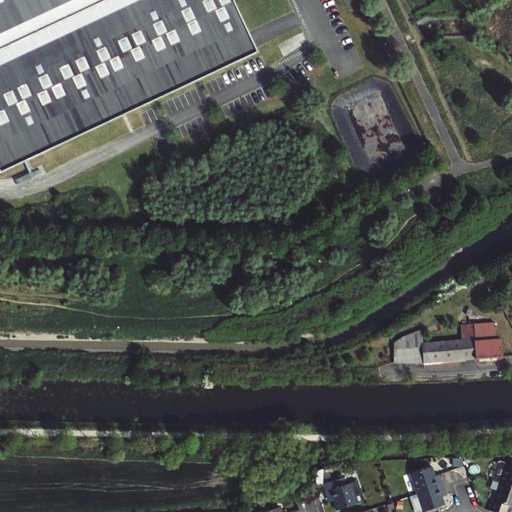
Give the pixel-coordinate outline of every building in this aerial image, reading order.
[(0,0),(0,171),(257,51),(232,0),(0,0)] [(423,343),(424,362),(503,355),(502,339),(497,340),(495,322),(485,323),(485,328),(479,329),(478,324),(461,326),(462,339),(423,343)] [(394,363),(403,363),(413,363),(420,363),(424,362),(423,343),(413,343),(402,343),(393,343),(394,363)] [(499,481),(511,485),(511,463),(506,462),(500,460),(497,462),(492,478),(499,481)] [(414,471),(421,491),(448,482),(445,476),(440,477),(439,474),(435,464),(414,471)] [(342,477),(321,485),(323,490),(326,499),(332,497),(333,501),(336,511),(357,504),(364,501),(360,491),(353,494),(349,483),(345,485),(342,477)] [(511,485),(499,481),(493,500),(490,510),(496,511),(505,511),(508,505),(511,506),(511,485)] [(449,502),(446,494),(445,491),(450,489),(448,482),(421,491),(427,509),(428,509),(449,502)] [(421,491),(414,494),(420,511),(427,509),(421,491)]
